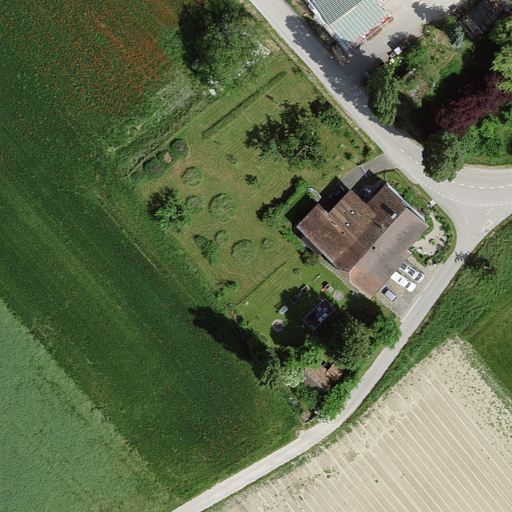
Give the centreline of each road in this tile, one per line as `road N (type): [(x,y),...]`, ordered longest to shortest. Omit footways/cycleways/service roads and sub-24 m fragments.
road 1 (unclassified): [(491,188),(468,236),(368,384),(319,438),(178,511)]
road 2 (unclassified): [(491,188),(440,177),(411,159),(264,0)]
